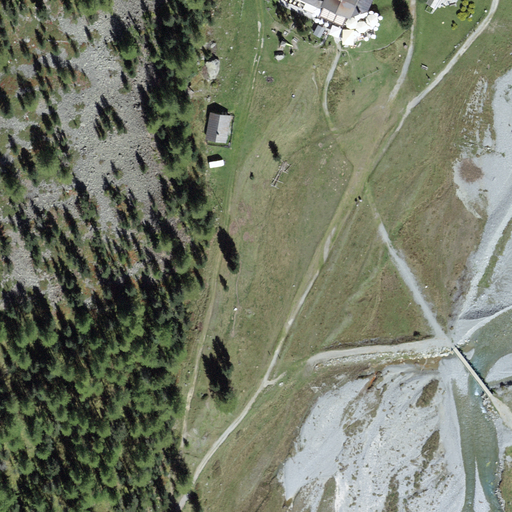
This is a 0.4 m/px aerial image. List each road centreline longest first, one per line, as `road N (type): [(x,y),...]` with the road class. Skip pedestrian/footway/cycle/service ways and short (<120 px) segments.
road 1 (track): [(174,511),(171,477),(261,39),(258,0)]
road 2 (track): [(413,104),(483,25),(495,0)]
